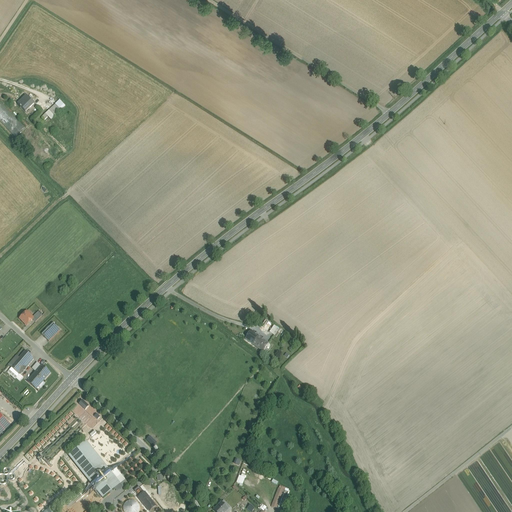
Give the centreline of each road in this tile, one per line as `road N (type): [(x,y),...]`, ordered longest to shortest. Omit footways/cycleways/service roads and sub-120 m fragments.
road 1 (tertiary): [(391,113),(166,287),(72,379)]
road 2 (unclassified): [(210,0),(391,113)]
road 3 (residential): [(72,379),(184,487),(199,511)]
road 4 (tertiary): [(503,12),(391,113)]
road 5 (unclassified): [(404,511),(507,431)]
